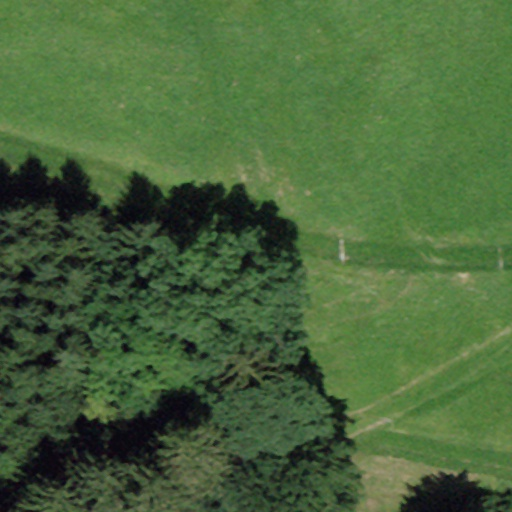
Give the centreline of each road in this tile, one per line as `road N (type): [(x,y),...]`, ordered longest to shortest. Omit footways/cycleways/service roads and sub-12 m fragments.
road 1 (track): [(511,255),(405,261),(215,226),(0,147)]
road 2 (track): [(353,437),(511,348)]
road 3 (track): [(511,470),(353,437)]
